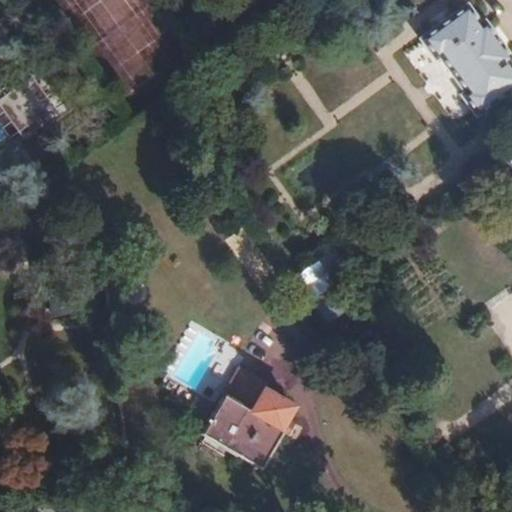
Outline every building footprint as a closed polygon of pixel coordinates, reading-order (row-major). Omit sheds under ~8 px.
[(460,97),(474,116),(511,88),(511,71),(506,63),(511,60),(482,21),(478,24),(464,5),(417,38),(432,59),(436,56),(464,94),(460,97)] [(0,109),(9,123),(11,125),(47,99),(41,89),(47,85),(40,76),(43,73),(35,61),(32,63),(26,55),(14,64),(16,68),(12,71),(15,76),(5,82),(2,78),(0,79),(0,109)] [(155,104),(145,112),(160,132),(178,120),(162,99),(155,104)] [(511,170),(505,161),(491,171),(511,199),(511,170)] [(311,302),(349,275),(318,233),(280,261),(311,302)] [(316,338),(330,329),(316,309),(302,319),(301,319),(299,318),(297,318),(295,319),(294,319),(292,320),(291,321),(290,322),(289,324),(288,326),(288,327),(288,329),(288,330),(302,350),(306,352),(316,344),(316,338)] [(199,350),(178,358),(188,383),(209,375),(199,350)] [(200,435),(259,469),(281,431),(277,429),(291,405),(236,373),(200,435)]
